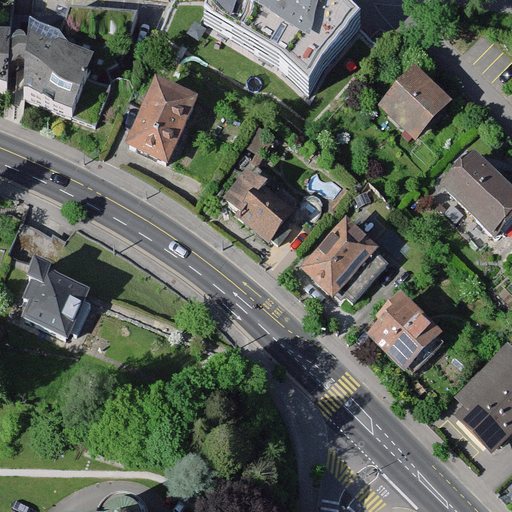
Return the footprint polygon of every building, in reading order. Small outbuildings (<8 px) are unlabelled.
[(180,2),(162,32),(251,78),(277,94),(287,82),(309,98),(367,28),(345,8),(249,0),(211,0),(206,17),(180,2)] [(0,7),(0,84),(6,68),(27,72),(24,97),(95,128),(138,20),(70,14),(54,46),(30,39),(28,61),(11,60),(14,8),(0,7)] [(419,63),(380,105),(419,141),(458,99),(419,63)] [(155,69),(124,140),(168,159),(198,87),(155,69)] [(511,173),(478,142),(442,180),(496,230),(511,213),(511,173)] [(253,155),(219,199),(273,241),(307,197),(253,155)] [(352,216),(307,267),(336,292),(381,241),(352,216)] [(97,274),(37,254),(18,309),(78,330),(97,274)] [(407,291),(367,331),(404,368),(444,328),(407,291)] [(511,344),(450,404),(490,446),(511,425),(511,344)]
